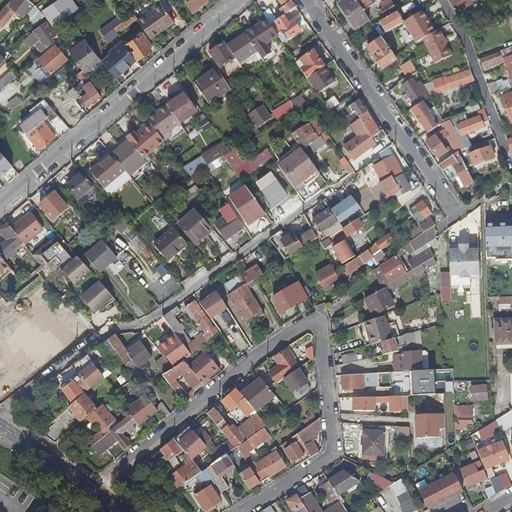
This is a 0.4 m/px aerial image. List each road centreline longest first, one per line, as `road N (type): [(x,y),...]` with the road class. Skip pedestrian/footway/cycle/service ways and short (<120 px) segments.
road 1 (residential): [(95,489),(312,317),(333,452),(240,511)]
road 2 (residential): [(239,0),(0,204)]
road 3 (residential): [(305,0),(459,214)]
